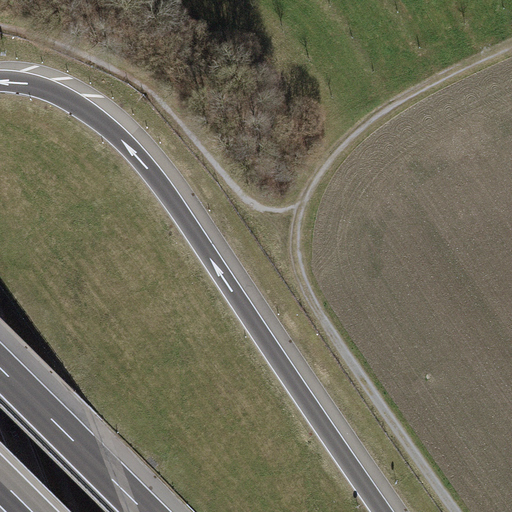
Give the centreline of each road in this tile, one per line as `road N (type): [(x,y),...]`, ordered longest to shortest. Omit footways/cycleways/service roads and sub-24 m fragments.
road 1 (track): [(0,25),(151,89),(233,187),(252,204),(280,210),(300,203),(351,131),(442,76),(511,46)]
road 2 (motorway): [(387,511),(137,149),(63,91),(0,79)]
road 3 (track): [(300,203),(296,244),(319,317),(468,511)]
road 4 (track): [(0,315),(80,511)]
road 5 (motorway): [(144,511),(0,363)]
